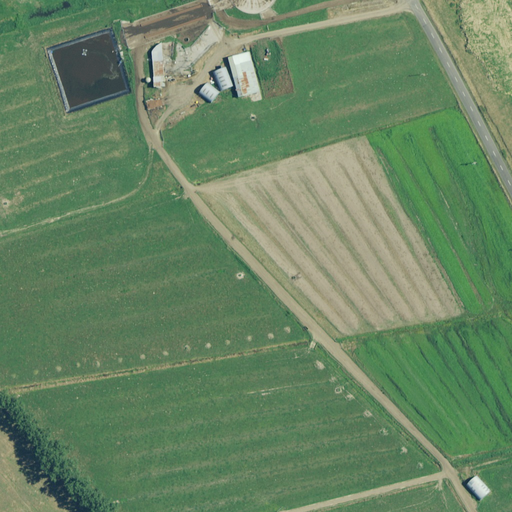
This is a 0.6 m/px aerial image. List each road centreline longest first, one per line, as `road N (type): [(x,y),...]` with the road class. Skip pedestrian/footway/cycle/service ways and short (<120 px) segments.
road 1 (unclassified): [(511,195),(406,0)]
road 2 (unknown): [(405,0),(219,37)]
road 3 (unknown): [(219,37),(162,95),(150,134)]
